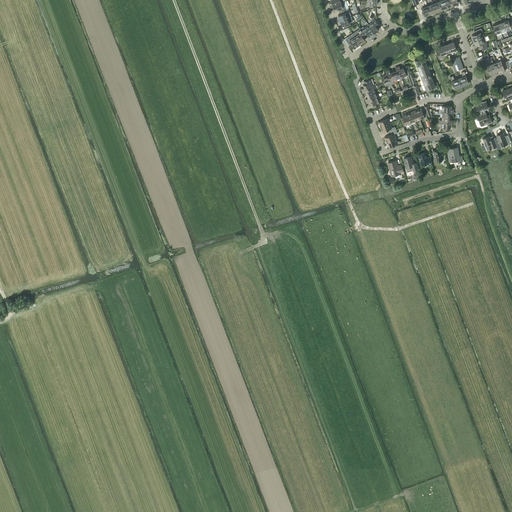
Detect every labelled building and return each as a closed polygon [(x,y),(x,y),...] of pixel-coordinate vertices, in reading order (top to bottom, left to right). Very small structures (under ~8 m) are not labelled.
[(443,0),(439,2),(442,10),(447,8),(444,0),(443,0)] [(341,11),(346,9),(343,1),(333,5),(335,10),(340,8),(341,11)] [(442,10),(439,2),(433,4),(436,12),(442,10)] [(436,12),(433,4),(427,6),(430,14),(436,12)] [(425,16),(430,14),(427,6),(422,8),(423,12),(422,12),(423,15),(424,15),(425,16)] [(342,14),(338,15),(339,17),(338,17),(339,21),(351,16),(349,11),(347,12),(346,9),(341,11),(342,14)] [(351,16),(339,21),(341,24),(342,26),(343,25),(344,28),(348,26),(351,25),(350,22),(353,21),(351,16)] [(368,25),(374,34),(377,32),(376,31),(378,30),(377,27),(379,26),(374,19),(372,21),(373,21),(368,25)] [(503,21),(506,30),(507,31),(510,30),(509,28),(511,27),(511,23),(511,20),(509,20),(508,19),(505,21),(505,20),(503,21)] [(506,30),(503,21),(500,22),(500,23),(498,23),(501,32),(506,30)] [(498,23),(495,24),(496,24),(493,25),(496,34),(501,32),(498,23)] [(374,34),(368,25),(364,28),(363,27),(361,29),(364,33),(365,35),(368,34),(369,36),(372,35),(374,34)] [(365,35),(364,33),(361,29),(360,28),(356,31),(352,33),(359,44),(365,40),(363,37),(365,35)] [(472,38),(473,40),(482,37),(484,36),(481,28),(474,31),(475,34),(472,35),(473,38),(472,38)] [(359,44),(352,33),(344,39),(348,44),(350,42),(354,47),(359,44)] [(482,37),(473,40),(474,43),(475,43),(476,46),(479,44),(480,47),(488,45),(486,42),(487,41),(485,36),(484,36),(482,37)] [(446,44),(449,52),(454,50),(455,52),(457,51),(456,49),(454,42),(446,44)] [(449,52),(446,44),(439,47),(440,50),(436,51),(439,58),(443,57),(442,56),(445,55),(444,54),(449,52)] [(488,62),(489,62),(490,64),(487,66),(490,74),(492,73),(493,76),(496,75),(489,58),(489,57),(488,54),(482,56),(483,59),(486,58),(487,61),(488,62)] [(417,66),(427,62),(425,57),(419,59),(417,60),(415,61),(417,66)] [(499,70),(496,62),(493,63),(491,57),(489,58),(496,75),(498,74),(497,71),(499,70)] [(496,62),(499,70),(502,69),(503,72),(505,71),(500,57),(498,58),(499,61),(496,62)] [(419,71),(429,67),(427,62),(417,66),(419,71)] [(397,67),(402,80),(404,79),(403,77),(406,75),(403,67),(400,69),(399,66),(397,67)] [(402,80),(397,67),(395,68),(396,70),(393,72),(396,79),(399,78),(400,81),(402,80)] [(420,76),(430,72),(429,67),(419,71),(420,76)] [(396,79),(393,72),(390,73),(389,70),(387,71),(392,84),(394,83),(393,80),(396,79)] [(390,85),(392,84),(387,71),(385,72),(386,74),(383,75),(383,76),(381,76),(385,86),(387,85),(386,83),(389,82),(390,85)] [(459,78),(462,86),(469,83),(465,71),(462,72),(463,76),(459,78)] [(430,72),(420,76),(422,80),(432,76),(430,72)] [(424,85),(434,81),(432,76),(422,80),(424,85)] [(462,86),(459,78),(455,80),(453,76),(451,77),(455,89),(462,86)] [(362,91),(376,86),(375,84),(372,85),(371,82),(370,82),(369,79),(363,81),(364,84),(363,85),(364,88),(361,89),(362,91)] [(434,81),(424,85),(426,89),(427,90),(428,89),(429,91),(437,88),(436,86),(434,81)] [(376,86),(362,91),(363,93),(366,92),(367,95),(375,92),(374,89),(376,88),(376,86)] [(509,99),(511,98),(511,87),(503,91),(505,97),(508,96),(509,99)] [(366,101),(379,96),(379,94),(376,95),(375,92),(367,95),(368,98),(365,99),(366,101)] [(379,96),(366,101),(367,103),(369,102),(371,105),(372,105),(373,107),(379,105),(378,103),(379,102),(377,99),(380,98),(379,96)] [(483,114),(484,113),(483,110),(488,108),(486,101),(475,105),(478,111),(476,112),(477,116),(483,114)] [(416,110),(420,120),(425,118),(424,117),(427,116),(424,109),(422,110),(421,108),(416,110)] [(411,112),(415,121),(420,120),(416,110),(411,112)] [(407,114),(410,123),(415,121),(411,112),(407,114)] [(410,123),(407,114),(402,116),(403,118),(400,119),(403,125),(405,124),(406,125),(410,123)] [(477,116),(476,116),(477,120),(479,119),(481,126),(492,122),(490,115),(484,117),(483,114),(477,116)] [(380,127),(390,123),(388,118),(378,122),(380,127)] [(453,122),(439,122),(439,124),(442,124),(442,128),(442,131),(449,131),(449,128),(450,128),(450,125),(453,125),(453,122)] [(390,132),(396,130),(395,126),(392,128),(390,123),(380,127),(382,132),(389,129),(390,132)] [(396,130),(390,132),(391,134),(384,137),(386,142),(396,139),(394,134),(397,133),(396,130)] [(498,148),(498,149),(502,147),(508,144),(503,133),(497,135),(499,141),(496,142),(498,148)] [(496,142),(495,141),(492,142),(490,136),(483,139),(487,150),(493,147),(494,149),(498,148),(496,142)] [(396,139),(386,142),(388,147),(400,143),(399,141),(397,141),(396,139)] [(458,162),(463,162),(462,156),(459,156),(457,147),(447,149),(449,162),(457,160),(458,162)] [(434,162),(443,160),(441,150),(432,151),(434,162)] [(428,165),(432,164),(430,157),(427,158),(425,153),(418,155),(421,165),(428,163),(428,165)] [(404,158),(407,172),(415,170),(418,169),(417,163),(413,164),(411,157),(404,158)] [(399,172),(403,171),(402,165),(397,166),(396,160),(388,163),(391,175),(399,173),(399,172)]
